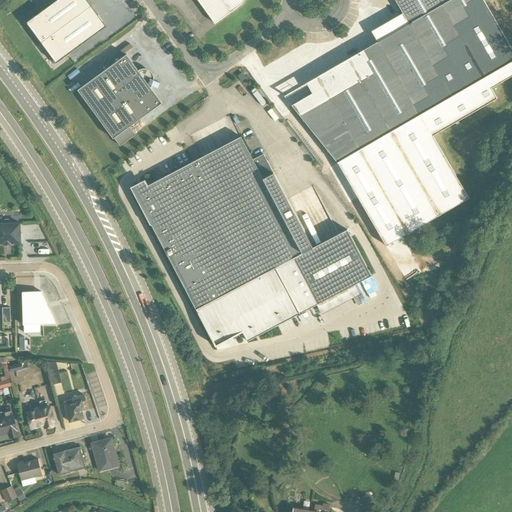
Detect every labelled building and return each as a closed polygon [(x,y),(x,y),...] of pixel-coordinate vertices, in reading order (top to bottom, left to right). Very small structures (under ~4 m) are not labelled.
[(54,64),(105,26),(86,0),(57,0),(35,16),(34,15),(24,22),(54,64)] [(243,0),(197,0),(215,24),(242,4),(243,0)] [(511,74),(511,50),(482,0),(394,0),(414,34),(383,52),(377,42),(347,59),(348,60),(307,85),(312,93),(291,105),(337,163),(385,244),(467,197),(432,136),(495,99),(489,88),(511,74)] [(113,139),(114,138),(120,146),(135,135),(129,127),(161,103),(150,87),(151,86),(157,88),(159,83),(153,80),(154,78),(153,76),(152,74),(151,72),(150,71),(149,70),(147,69),(145,69),(143,69),(141,69),(139,70),(138,71),(126,54),(77,90),(113,139)] [(142,209),(214,346),(242,331),(247,341),(316,304),(321,314),(359,294),(354,285),(371,276),(346,229),(312,247),(263,154),(252,160),(240,137),(147,185),(144,180),(130,187),(142,209)] [(20,243),(19,223),(10,224),(8,219),(4,220),(3,224),(0,223),(0,243),(4,243),(4,244),(10,244),(10,243),(20,243)] [(41,291),(22,292),(23,325),(55,324),(41,291)] [(2,308),(3,322),(10,322),(10,307),(2,308)] [(5,379),(10,378),(7,364),(6,357),(0,357),(0,358),(0,364),(2,365),(5,379)] [(60,382),(55,362),(47,362),(53,384),(60,382)] [(0,389),(11,386),(9,379),(0,381),(0,389)] [(73,400),(64,402),(69,422),(83,418),(80,408),(83,408),(81,401),(85,400),(83,395),(72,398),(73,400)] [(34,410),(26,412),(31,429),(43,426),(44,429),(56,425),(51,405),(49,406),(47,399),(39,401),(40,406),(34,408),(34,410)] [(0,440),(19,436),(14,418),(20,417),(15,401),(8,403),(10,409),(0,412),(0,440)] [(118,466),(111,438),(92,443),(99,471),(118,466)] [(64,450),(52,453),(59,474),(86,467),(80,446),(77,447),(76,446),(63,450),(64,450)] [(42,475),(38,459),(24,462),(23,461),(20,462),(19,464),(17,464),(21,480),(35,477),(42,475)] [(35,477),(21,480),(23,486),(36,482),(35,477)] [(11,485),(0,490),(6,502),(17,497),(15,491),(11,485)] [(17,497),(20,501),(26,498),(19,488),(15,491),(17,497)] [(361,498),(368,503),(372,497),(365,492),(361,498)] [(293,508),(291,511),(327,511),(329,504),(322,503),(322,505),(315,504),(314,511),(293,508)]
